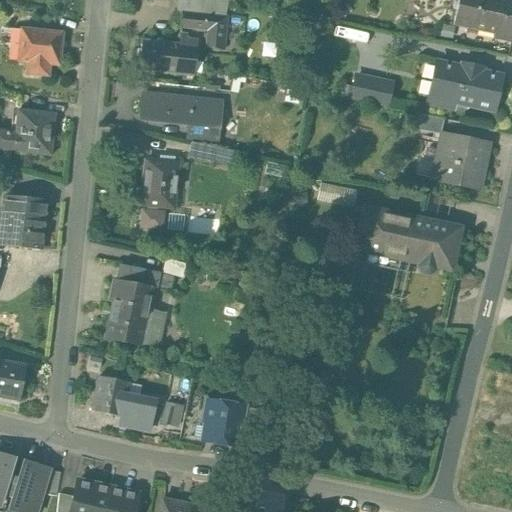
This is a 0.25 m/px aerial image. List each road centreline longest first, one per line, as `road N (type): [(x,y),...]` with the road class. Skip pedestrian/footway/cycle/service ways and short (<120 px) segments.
road 1 (residential): [(52,430),(96,0)]
road 2 (residential): [(52,430),(434,511)]
road 3 (residential): [(440,511),(511,202)]
